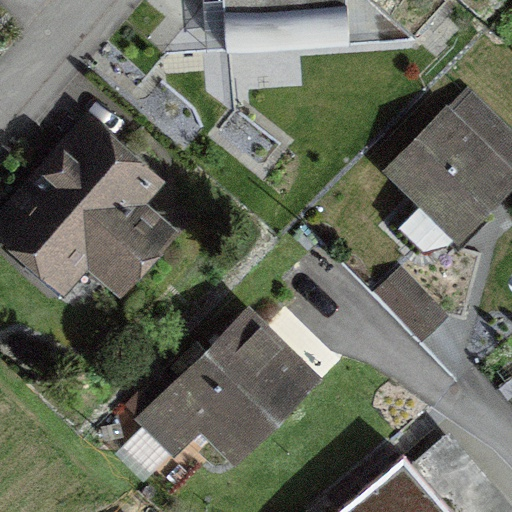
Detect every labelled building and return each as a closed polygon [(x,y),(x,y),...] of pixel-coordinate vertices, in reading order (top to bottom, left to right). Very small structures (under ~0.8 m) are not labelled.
[(365,0),(210,0),(160,58),(412,40),(365,0)] [(397,231),(421,254),(445,245),(508,180),(477,149),(496,130),(462,97),(389,173),(422,205),(397,231)] [(129,206),(149,182),(101,140),(81,164),(75,159),(69,159),(64,162),(65,163),(53,177),(43,173),(33,178),(29,184),(29,191),(0,224),(0,234),(30,261),(54,233),(118,288),(163,236),(129,206)] [(398,271),(372,296),(418,343),(443,318),(398,271)] [(231,453),(305,378),(245,319),(150,416),(176,443),(198,420),(231,453)] [(505,511),(437,429),(335,511),(505,511)]
